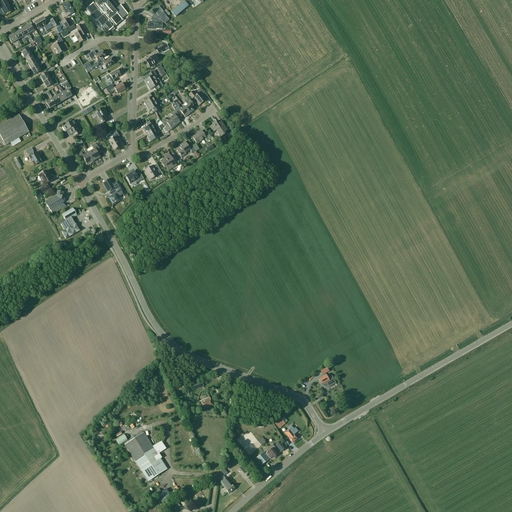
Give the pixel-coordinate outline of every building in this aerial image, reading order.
[(12,11),(5,0),(0,3),(0,2),(0,8),(1,8),(5,15),(12,11)] [(120,5),(119,5),(120,6),(118,8),(111,0),(96,0),(95,1),(96,3),(94,4),(93,3),(85,10),(86,9),(91,15),(90,16),(91,15),(96,21),(95,22),(97,21),(102,27),(101,27),(101,28),(102,27),(107,32),(106,33),(116,25),(117,26),(116,25),(122,20),(123,21),(121,19),(127,14),(128,15),(120,5)] [(70,15),(71,15),(75,12),(69,3),(65,5),(70,15)] [(71,15),(70,15),(65,5),(61,8),(66,17),(69,16),(70,18),(72,17),(71,15)] [(156,15),(153,14),(152,17),(162,22),(165,24),(169,20),(163,12),(159,6),(154,10),(157,14),(156,15)] [(152,17),(150,20),(153,22),(152,23),(147,23),(147,29),(155,30),(155,29),(162,29),(162,22),(152,17)] [(62,32),(58,25),(54,18),(50,20),(51,22),(47,25),(43,18),(34,23),(38,30),(43,27),(45,31),(54,27),(56,26),(57,28),(56,29),(57,29),(56,29),(58,34),(62,32)] [(71,25),(67,18),(62,22),(59,23),(61,28),(65,26),(66,28),(67,29),(72,26),(71,25)] [(24,28),(28,34),(29,34),(32,32),(34,36),(36,34),(34,31),(30,25),(24,28)] [(83,36),(86,34),(84,31),(81,25),(76,28),(78,32),(74,34),(76,37),(76,38),(77,40),(79,43),(85,40),(83,36)] [(23,38),(23,37),(27,35),(29,39),(31,38),(29,34),(28,34),(24,28),(19,31),(23,38)] [(25,41),(23,37),(23,38),(19,31),(13,34),(17,41),(18,40),(22,38),(24,42),(25,41)] [(18,40),(17,41),(13,34),(8,37),(12,44),(16,41),(18,45),(17,45),(19,48),(22,46),(18,40)] [(64,51),(61,46),(64,44),(61,39),(59,34),(56,36),(58,40),(56,41),(58,44),(53,46),(58,54),(64,51)] [(31,54),(31,53),(29,50),(32,48),(35,46),(33,43),(30,45),(23,49),(24,51),(21,52),(24,58),(31,54)] [(166,44),(164,46),(156,50),(158,53),(162,51),(162,52),(169,48),(166,44)] [(34,59),(32,56),(35,53),(37,52),(36,50),(34,51),(31,53),(31,54),(24,58),(28,64),(34,60),(34,59)] [(95,58),(97,61),(102,58),(105,57),(102,51),(96,55),(94,51),(88,55),(91,60),(95,58)] [(150,68),(155,65),(154,64),(158,61),(155,55),(149,58),(150,59),(146,61),(150,68)] [(28,64),(31,69),(37,65),(37,64),(35,61),(39,59),(41,58),(40,56),(37,57),(34,59),(34,60),(28,64)] [(97,61),(96,62),(97,63),(90,67),(92,71),(99,67),(100,67),(104,65),(106,68),(114,64),(110,58),(104,62),(102,58),(97,61)] [(31,69),(34,75),(41,71),(38,66),(42,64),(41,62),(37,64),(37,65),(31,69)] [(49,78),(47,74),(55,70),(53,68),(46,72),(46,73),(40,77),(43,82),(50,78),(49,78)] [(121,76),(117,70),(105,77),(107,79),(109,78),(112,83),(114,82),(113,80),(121,76)] [(155,80),(153,77),(156,75),(154,71),(148,74),(150,77),(144,81),(147,85),(155,80)] [(49,78),(50,78),(43,82),(46,88),(51,85),(53,87),(58,84),(56,82),(53,84),(50,80),(54,78),(53,76),(49,78)] [(160,82),(157,84),(155,80),(147,85),(150,90),(156,87),(158,90),(163,86),(160,82)] [(117,94),(125,89),(122,84),(114,88),(112,85),(106,89),(109,94),(110,95),(111,94),(111,93),(115,90),(117,94)] [(66,100),(72,96),(68,90),(63,92),(61,89),(59,90),(61,93),(62,93),(66,100)] [(202,95),(204,93),(200,89),(198,91),(199,93),(196,95),(193,91),(188,95),(192,99),(194,97),(197,101),(196,102),(199,106),(205,100),(202,95)] [(60,103),(66,100),(62,93),(61,93),(58,95),(56,92),(54,93),(56,96),(57,96),(60,103)] [(155,102),(153,99),(156,97),(153,92),(148,95),(150,98),(143,102),(146,107),(155,102)] [(57,96),(56,96),(52,99),(50,95),(48,96),(50,100),(51,99),(55,106),(60,103),(57,96)] [(51,99),(50,100),(47,102),(45,98),(43,99),(45,103),(46,103),(49,109),(55,106),(51,99)] [(189,114),(194,110),(189,105),(192,103),(188,98),(184,101),(186,104),(183,106),(189,114)] [(157,105),(155,102),(146,107),(149,112),(151,111),(152,114),(162,108),(159,103),(157,105)] [(178,114),(180,112),(185,118),(189,114),(183,106),(180,109),(178,106),(179,106),(176,103),(175,104),(173,102),(171,104),(173,106),(172,106),(174,109),(174,110),(178,114)] [(105,115),(107,114),(103,108),(95,113),(101,124),(108,120),(105,115)] [(178,115),(178,114),(174,110),(170,113),(173,116),(170,118),(176,126),(180,123),(176,117),(178,115)] [(19,115),(0,125),(0,136),(5,146),(29,132),(19,115)] [(172,130),(176,126),(170,118),(167,121),(165,118),(161,121),(168,130),(171,128),(172,130)] [(74,120),(63,127),(65,132),(66,131),(69,136),(73,134),(74,136),(81,133),(79,130),(74,120)] [(154,129),(152,126),(155,125),(152,120),(146,124),(148,127),(142,130),(145,134),(154,129)] [(221,137),(225,134),(224,133),(227,131),(221,121),(217,124),(215,122),(212,123),(213,124),(210,126),(214,132),(216,131),(221,137)] [(168,132),(165,127),(165,128),(163,124),(158,127),(161,130),(163,129),(165,133),(168,132)] [(156,133),(154,129),(145,134),(150,142),(161,135),(159,131),(156,133)] [(113,138),(108,141),(113,150),(120,146),(116,138),(119,136),(115,130),(110,133),(113,138)] [(207,132),(204,135),(201,131),(192,137),(197,144),(205,139),(207,142),(211,138),(207,132)] [(196,151),(192,146),(192,145),(188,147),(185,142),(180,145),(181,146),(176,150),(179,155),(180,156),(181,158),(186,154),(185,153),(190,150),(192,154),(196,151)] [(93,149),(88,152),(93,161),(94,161),(100,157),(96,151),(99,149),(96,143),(91,145),(93,149)] [(25,152),(27,155),(28,155),(34,166),(41,161),(36,152),(34,153),(33,152),(31,148),(25,152)] [(88,152),(83,155),(81,151),(76,154),(80,160),(83,159),(87,165),(92,162),(93,161),(88,152)] [(172,153),(169,155),(168,154),(164,157),(165,158),(160,161),(165,168),(166,167),(169,171),(173,168),(172,166),(175,164),(176,164),(179,162),(172,153)] [(155,177),(154,176),(161,172),(164,177),(156,164),(153,166),(148,168),(148,167),(144,169),(145,170),(144,170),(150,180),(155,177)] [(49,189),(47,184),(52,180),(47,171),(38,175),(44,185),(45,187),(40,189),(42,193),(49,189)] [(136,175),(134,171),(126,176),(128,181),(129,182),(129,181),(130,184),(135,181),(136,183),(143,179),(140,173),(136,175)] [(117,181),(112,184),(109,179),(102,183),(108,192),(109,191),(110,192),(109,193),(110,195),(111,194),(112,196),(108,198),(113,205),(120,201),(118,197),(123,194),(124,196),(125,195),(117,181)] [(56,196),(45,202),(48,208),(48,207),(52,214),(66,206),(65,206),(62,203),(64,202),(65,198),(62,198),(63,192),(57,191),(56,196)] [(66,221),(61,224),(64,230),(62,232),(66,239),(80,231),(76,224),(75,224),(71,218),(76,215),(72,208),(62,214),(66,221)] [(328,378),(326,375),(319,379),(322,386),(326,384),(328,387),(335,383),(332,376),(328,378)] [(209,398),(201,402),(204,409),(213,406),(209,398)] [(275,424),(279,429),(285,424),(281,419),(275,424)] [(293,429),(292,427),(284,433),(289,439),(292,443),(297,439),(294,435),(298,432),(295,428),(293,429)] [(143,433),(124,445),(148,482),(167,469),(143,433)] [(258,441),(262,446),(266,443),(264,442),(265,441),(262,438),(258,441)] [(279,442),(275,445),(280,452),(285,449),(279,442)] [(271,457),(273,459),(277,455),(273,449),(275,448),(272,444),(265,450),(267,452),(266,454),(269,458),(271,457)] [(263,453),(256,458),(261,465),(269,460),(263,453)] [(231,484),(231,485),(225,478),(223,476),(220,479),(222,481),(220,483),(225,489),(229,494),(235,489),(231,484)] [(158,489),(152,493),(151,492),(147,495),(151,500),(161,492),(158,489)] [(165,502),(164,499),(167,497),(163,492),(160,493),(160,494),(156,497),(160,502),(161,502),(162,504),(165,502)]
